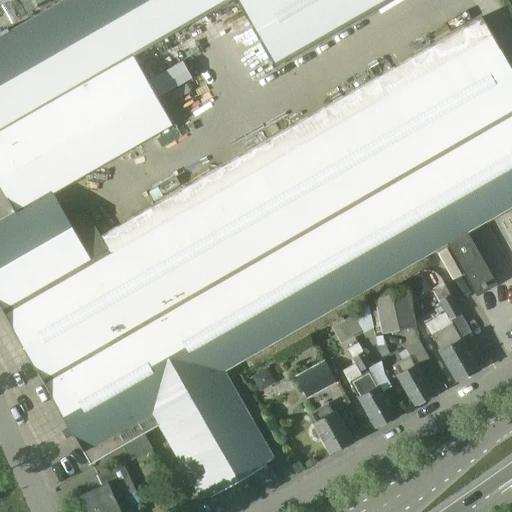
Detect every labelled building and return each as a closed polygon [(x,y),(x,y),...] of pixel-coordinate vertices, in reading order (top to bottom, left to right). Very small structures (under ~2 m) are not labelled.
[(0,37),(0,185),(16,212),(16,214),(53,192),(174,123),(134,54),(186,24),(227,0),(240,0),(277,64),(388,0),(64,0),(64,1),(60,3),(25,23),(0,37)] [(16,212),(0,220),(0,304),(90,464),(125,445),(144,434),(160,425),(152,410),(188,390),(224,369),(333,307),(422,257),(421,256),(448,241),(466,231),(511,205),(511,67),(491,31),(253,167),(109,249),(88,211),(69,221),(62,209),(53,192),(16,214),(16,212)] [(466,231),(448,241),(478,295),(496,285),(466,231)] [(469,373),(479,368),(463,340),(462,340),(451,319),(462,313),(446,285),(435,291),(447,312),(427,324),(457,380),(459,379),(462,381),(469,377),(469,373)] [(416,326),(408,287),(393,290),(378,298),(385,332),(416,326)] [(344,320),(354,338),(364,331),(354,314),(344,320)] [(387,420),(396,415),(380,387),(371,370),(363,374),(361,370),(372,364),(364,351),(363,351),(359,343),(349,349),(357,363),(344,371),(375,427),(377,426),(381,427),(387,424),(387,420)] [(427,397),(435,393),(419,365),(416,366),(410,356),(395,365),(401,375),(398,377),(414,405),(416,404),(419,406),(426,402),(427,397)] [(327,362),(297,377),(307,396),(336,381),(327,362)] [(224,369),(188,390),(238,479),(275,458),(275,457),(274,457),(224,369)] [(238,479),(188,390),(152,410),(160,425),(202,499),(201,499),(202,500),(238,479)] [(341,446),(352,440),(336,411),(334,413),(329,404),(312,413),(317,422),(315,423),(331,452),(335,453),(341,450),(341,446)] [(144,434),(125,445),(133,459),(152,448),(144,434)] [(103,485),(81,495),(88,511),(122,511),(117,500),(137,490),(124,462),(98,474),(103,485)]
